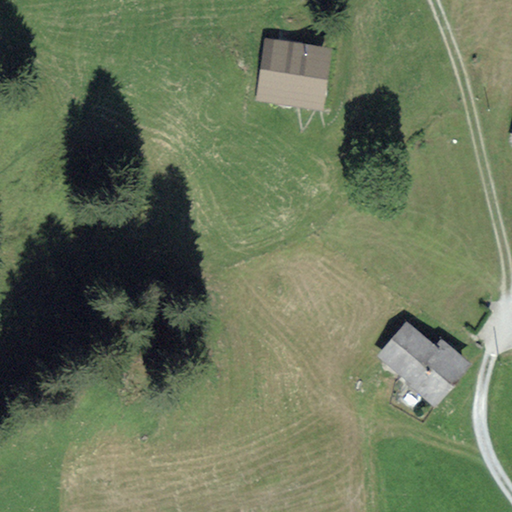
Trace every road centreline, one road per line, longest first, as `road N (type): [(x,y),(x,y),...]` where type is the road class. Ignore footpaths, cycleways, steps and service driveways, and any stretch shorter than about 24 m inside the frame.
road 1 (track): [(432,0),(466,89),(508,302)]
road 2 (residential): [(511,493),(480,430),(486,371),(508,302)]
